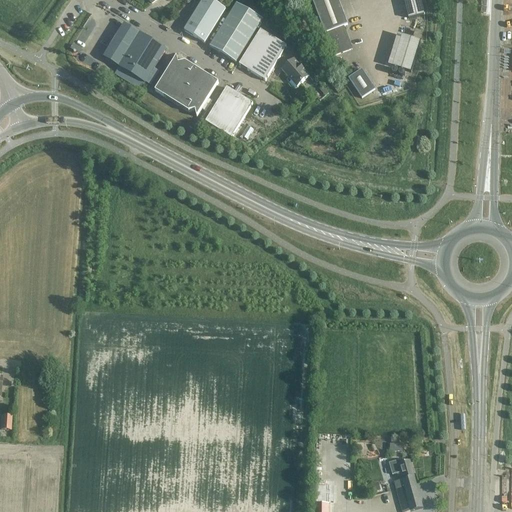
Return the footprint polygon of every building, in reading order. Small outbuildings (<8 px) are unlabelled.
[(203,0),(184,32),(205,44),(226,10),(208,0),(203,0)] [(343,27),(347,26),(337,0),(313,0),(312,1),(321,24),(333,58),(352,50),(343,27)] [(420,0),(403,0),(409,20),(424,16),(420,0)] [(210,48),(235,64),(262,21),(236,6),(210,48)] [(166,51),(139,34),(124,25),(103,58),(118,68),(144,85),(166,51)] [(260,32),(239,66),(265,82),(286,48),(260,32)] [(401,36),(392,68),(411,74),(420,42),(401,36)] [(196,118),(218,84),(185,63),(178,65),(176,58),(155,92),(188,113),(195,112),(196,118)] [(297,89),(309,78),(303,72),(304,71),(299,67),(293,60),(281,71),(291,82),(289,84),(294,90),(296,88),(297,89)] [(353,76),(348,80),(361,100),(368,95),(375,91),(361,71),(353,76)] [(231,140),(253,105),(226,89),(205,124),(231,140)] [(1,417),(0,430),(10,431),(11,417),(1,417)] [(400,461),(389,464),(392,476),(398,475),(400,481),(394,483),(401,511),(411,511),(422,509),(409,462),(401,464),(400,461)] [(381,492),(378,484),(365,487),(368,495),(381,492)]
